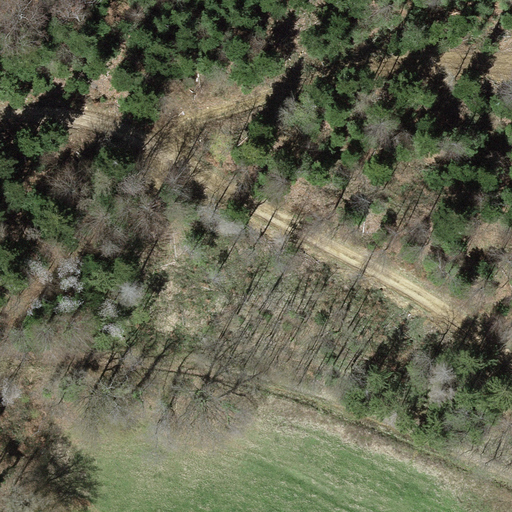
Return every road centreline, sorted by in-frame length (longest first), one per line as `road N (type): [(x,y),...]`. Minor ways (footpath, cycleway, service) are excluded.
road 1 (track): [(0,125),(110,128),(151,141),(371,254),(511,356)]
road 2 (track): [(0,350),(213,364),(511,470)]
road 3 (track): [(511,52),(283,84),(161,147)]
